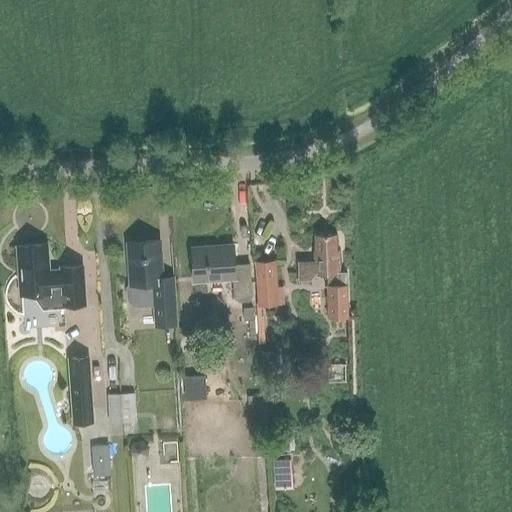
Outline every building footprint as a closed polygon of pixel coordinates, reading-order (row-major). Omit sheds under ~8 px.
[(345,273),(339,274),(338,250),(334,250),(333,235),(315,236),(316,251),(312,251),(314,275),(327,274),(327,283),(328,306),(329,318),(347,317),(346,305),(346,282),(345,273)] [(126,244),(130,285),(132,304),(135,306),(140,306),(154,305),(156,326),(177,324),(172,278),(161,279),(158,241),(126,244)] [(59,270),(47,270),(46,244),(16,246),(19,294),(32,293),(40,308),(62,307),(62,306),(83,305),(81,267),(59,267),(59,270)] [(234,297),(251,296),(249,265),(233,266),(231,244),(190,248),(193,281),(232,278),(234,297)] [(309,277),(310,263),(296,261),(294,276),(309,277)] [(278,302),(275,262),(255,264),(258,304),(278,302)] [(256,339),(254,319),(253,307),(243,308),(244,320),(249,319),(250,339),(256,339)] [(281,369),(280,349),(262,350),(263,370),(281,369)] [(95,421),(90,355),(67,357),(72,423),(95,421)] [(189,397),(199,396),(198,372),(188,372),(189,397)] [(121,392),(107,393),(109,422),(123,421),(121,392)] [(259,403),(259,394),(247,394),(248,404),(259,403)] [(145,456),(147,446),(140,440),(130,443),(128,452),(136,459),(145,456)] [(109,444),(92,445),(94,476),(111,475),(109,444)] [(291,457),(271,458),(273,489),(293,488),(291,457)]
